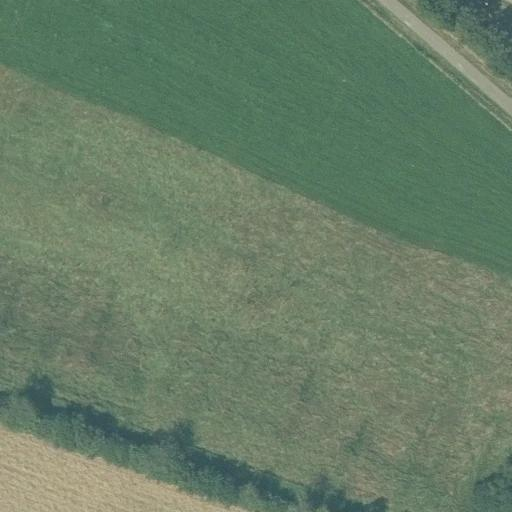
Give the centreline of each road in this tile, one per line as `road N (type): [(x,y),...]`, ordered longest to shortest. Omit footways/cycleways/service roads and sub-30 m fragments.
road 1 (track): [(346,511),(0,385)]
road 2 (unclassified): [(511,109),(379,0)]
